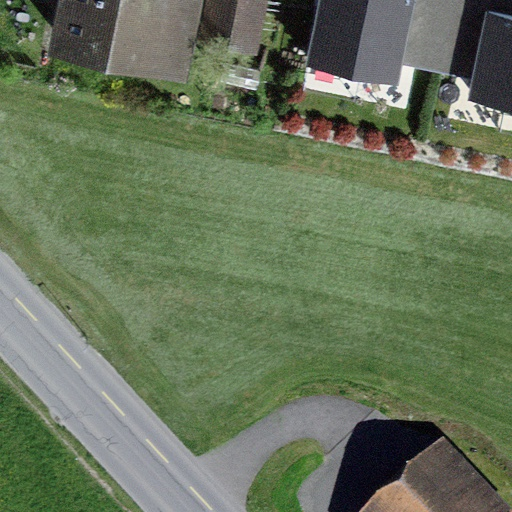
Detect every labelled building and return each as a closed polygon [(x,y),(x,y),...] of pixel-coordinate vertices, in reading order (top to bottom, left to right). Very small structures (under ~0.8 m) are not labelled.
[(192,0),(69,0),(62,40),(180,63),(192,0)] [(257,0),(215,0),(209,31),(249,39),(257,0)] [(320,0),(309,57),(395,76),(411,0),(320,0)] [(511,12),(489,7),(471,91),(511,100),(511,12)] [(479,511),(434,464),(383,511),(479,511)] [(330,511),(357,511),(363,505),(321,472),(305,492),(330,511)]
